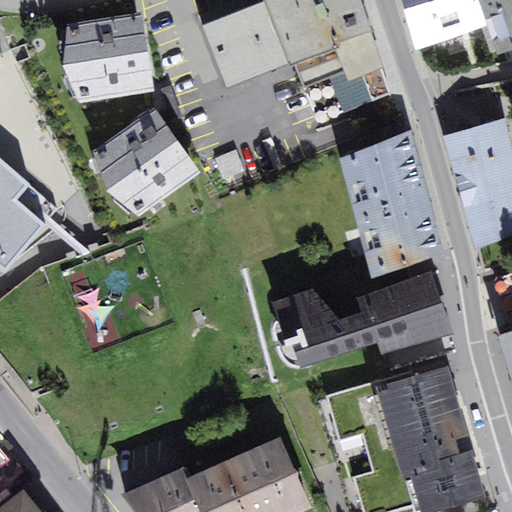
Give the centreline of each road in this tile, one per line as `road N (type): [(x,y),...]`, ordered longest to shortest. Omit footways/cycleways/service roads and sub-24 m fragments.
road 1 (tertiary): [(389,0),(467,271),(480,358),(511,451)]
road 2 (tertiary): [(0,404),(86,511)]
